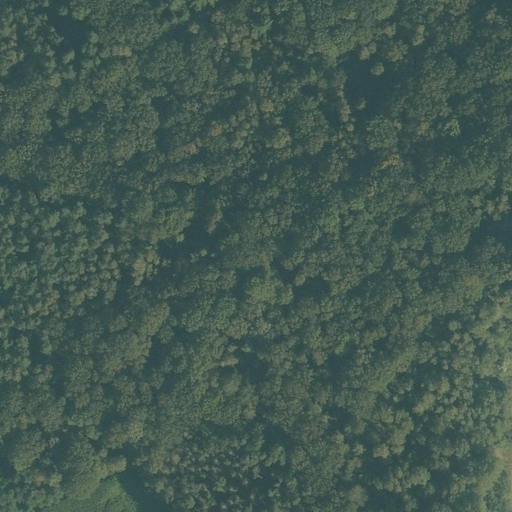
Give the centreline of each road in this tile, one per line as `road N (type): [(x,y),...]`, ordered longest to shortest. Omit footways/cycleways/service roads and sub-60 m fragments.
road 1 (track): [(312,242),(197,363),(100,421),(0,436)]
road 2 (track): [(0,172),(201,234),(312,242)]
road 3 (track): [(0,121),(18,99),(248,0)]
road 4 (track): [(312,242),(452,182)]
